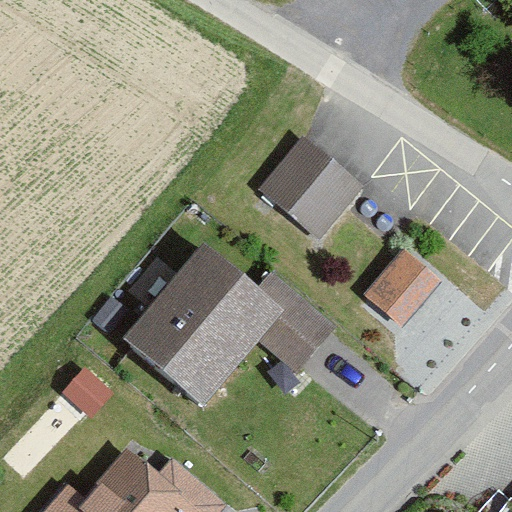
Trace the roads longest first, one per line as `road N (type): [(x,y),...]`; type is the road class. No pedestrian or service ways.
road 1 (track): [(224,0),(511,183)]
road 2 (tertiary): [(353,511),(511,341)]
